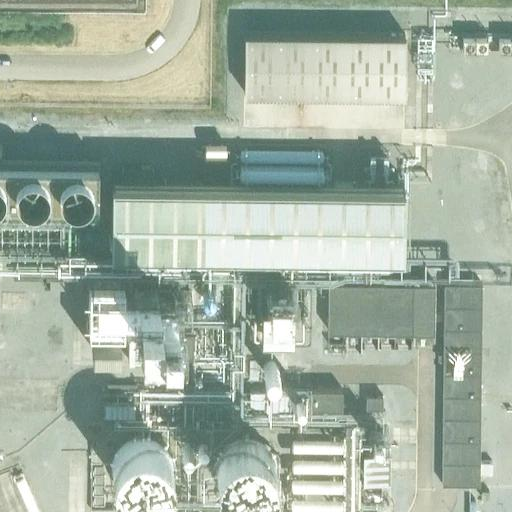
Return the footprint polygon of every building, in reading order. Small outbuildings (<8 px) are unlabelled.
[(407,87),(407,26),(247,25),(246,86),(407,87)] [(0,198),(100,199),(100,155),(0,153),(0,198)] [(409,170),(116,166),(115,237),(408,241),(409,170)] [(330,325),(435,326),(436,278),(331,276),(330,325)] [(442,483),(479,483),(482,283),(444,282),(442,483)] [(156,354),(194,354),(194,331),(156,331),(156,354)] [(311,403),(344,403),(344,385),(311,385),(311,403)] [(367,404),(383,405),(384,393),(368,392),(367,404)] [(170,473),(171,467),(170,461),(168,455),(165,449),(161,444),(157,440),(151,438),(145,436),(139,435),(133,436),(127,437),(121,440),(117,444),(113,449),(110,454),(108,460),(107,467),(108,473),(109,479),(112,484),(116,489),(121,493),(127,496),(133,498),(139,498),(145,498),(151,496),(156,493),(161,489),(165,484),(168,479),(170,473)] [(275,474),(275,468),(275,461),(273,455),(270,449),(266,444),(261,440),(255,437),(249,436),(243,435),(236,436),(230,438),(225,441),(220,445),(216,451),(213,457),(212,463),(212,469),(213,476),(215,481),(219,487),(223,491),(229,495),(235,497),(241,499),(248,498),(254,497),(260,494),(265,490),(269,486),(272,480),(275,474)]
